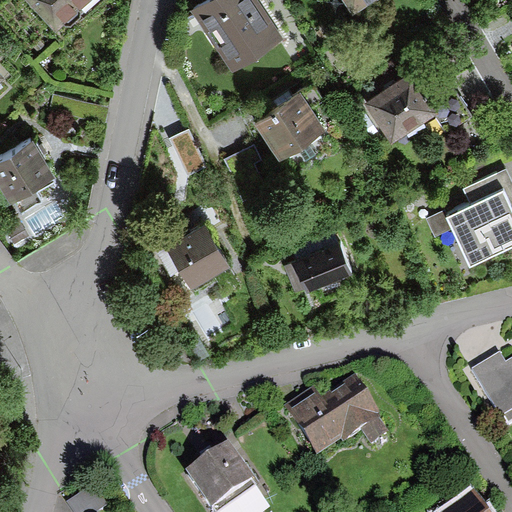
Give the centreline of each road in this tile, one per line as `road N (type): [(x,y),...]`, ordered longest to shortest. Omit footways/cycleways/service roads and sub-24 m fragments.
road 1 (residential): [(151,0),(71,380)]
road 2 (residential): [(71,380),(135,389),(214,380),(423,334)]
road 3 (residential): [(423,334),(437,387),(511,493)]
road 4 (residential): [(34,511),(71,380)]
road 5 (residential): [(71,380),(0,268)]
road 6 (residential): [(71,380),(139,480)]
road 7 (residential): [(511,109),(460,0)]
